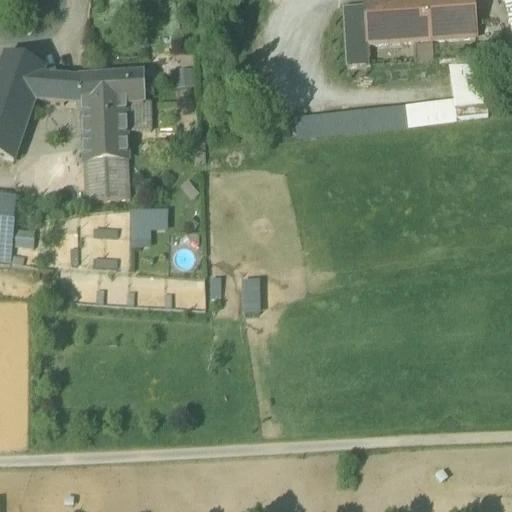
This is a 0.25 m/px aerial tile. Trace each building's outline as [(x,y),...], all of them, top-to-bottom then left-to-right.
[(414,45),(429,44),(428,16),(427,3),(426,0),(405,0),(364,3),(367,48),(414,45)] [(428,16),(472,13),(471,0),(427,3),(428,16)] [(511,0),(507,0),(503,1),(511,34),(511,0)] [(368,63),(367,48),(364,3),(340,4),(344,64),(368,63)] [(472,13),(428,16),(429,44),(432,44),(474,41),(472,13)] [(429,44),(414,45),(415,65),(433,64),(432,44),(429,44)] [(0,158),(13,163),(35,103),(43,79),(46,71),(4,56),(0,67),(0,158)] [(293,122),(296,144),(455,125),(455,122),(487,117),(480,66),(448,70),(452,104),(293,122)] [(192,91),(192,73),(174,74),(175,91),(192,91)] [(80,107),(81,119),(126,116),(126,108),(143,107),(142,76),(126,77),(126,78),(80,81),(81,107),(80,107)] [(61,80),(43,79),(35,103),(63,105),(61,80)] [(81,107),(80,81),(61,80),(63,105),(80,107),(81,107)] [(149,107),(143,107),(126,108),(126,116),(127,133),(150,132),(149,107)] [(82,163),(83,163),(127,160),(127,143),(127,133),(126,116),(81,119),(82,163)] [(205,163),(204,146),(192,146),(193,163),(205,163)] [(129,201),(127,160),(83,163),(85,203),(129,201)] [(199,199),(187,185),(179,192),(191,206),(199,199)] [(16,201),(0,199),(0,247),(11,249),(12,233),(16,201)] [(130,216),(131,253),(150,253),(149,235),(167,234),(166,214),(130,216)] [(12,233),(11,249),(32,251),(34,235),(12,233)] [(11,249),(0,247),(0,264),(9,265),(11,249)] [(259,283),(241,283),(242,317),(260,316),(259,283)]
